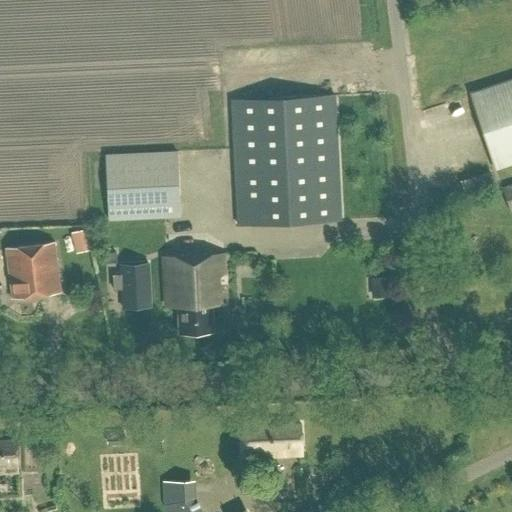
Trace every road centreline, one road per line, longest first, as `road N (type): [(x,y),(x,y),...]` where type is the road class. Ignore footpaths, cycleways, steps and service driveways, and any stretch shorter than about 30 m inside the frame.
road 1 (tertiary): [(0,393),(439,372)]
road 2 (unclassified): [(439,372),(392,0)]
road 3 (unclassified): [(384,511),(511,450)]
